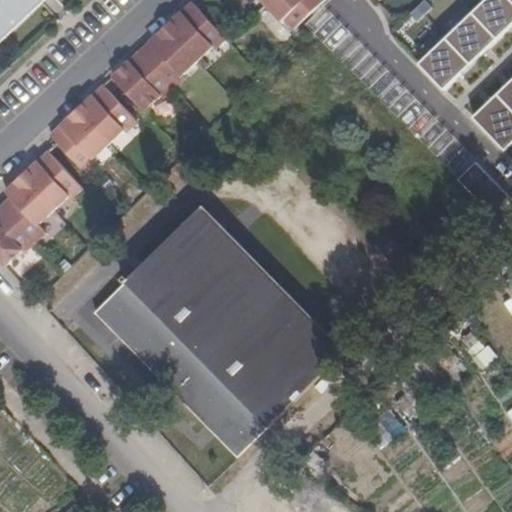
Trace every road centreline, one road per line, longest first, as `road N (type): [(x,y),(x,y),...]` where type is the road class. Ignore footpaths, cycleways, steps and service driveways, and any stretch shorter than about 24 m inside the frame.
road 1 (residential): [(511,226),(230,494),(229,511)]
road 2 (unclassified): [(178,511),(0,316)]
road 3 (residential): [(0,152),(164,0)]
